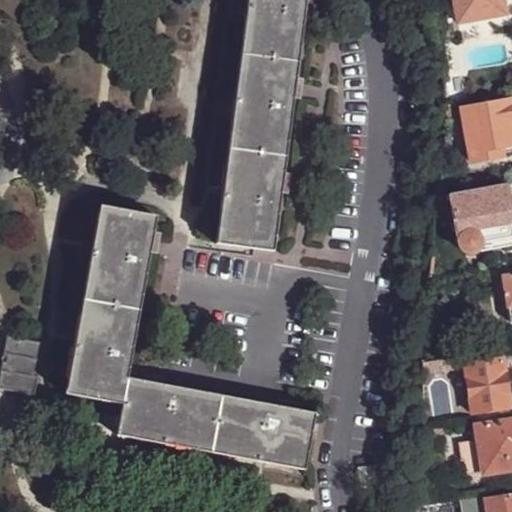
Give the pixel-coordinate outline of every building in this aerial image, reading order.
[(246,0),(215,245),(272,253),(305,0),(246,0)] [(499,0),(451,0),(456,23),(503,15),(499,0)] [(461,110),(470,164),(503,158),(502,148),(511,146),(511,115),(510,101),(461,110)] [(511,224),(511,214),(507,186),(447,197),(449,203),(457,246),(459,250),(464,254),(471,254),(477,251),(480,245),(494,242),(511,238),(511,233),(510,225),(511,224)] [(437,199),(436,205),(449,203),(447,197),(437,199)] [(65,395),(122,405),(126,380),(155,218),(104,245),(65,395)] [(511,275),(511,265),(502,267),(504,277),(511,275)] [(511,306),(511,275),(504,277),(502,277),(507,307),(511,306)] [(0,374),(0,389),(34,396),(43,345),(7,338),(0,374)] [(511,409),(503,359),(464,365),(471,415),(511,409)] [(126,380),(122,405),(116,436),(304,472),(314,415),(126,380)] [(478,441),(483,475),(511,470),(511,422),(476,428),(478,441)] [(470,477),(483,475),(478,441),(466,443),(470,477)] [(360,472),(362,489),(382,487),(379,468),(360,472)] [(511,511),(511,495),(484,500),(485,511),(511,511)] [(483,497),(458,500),(460,511),(485,511),(484,500),(483,497)]
